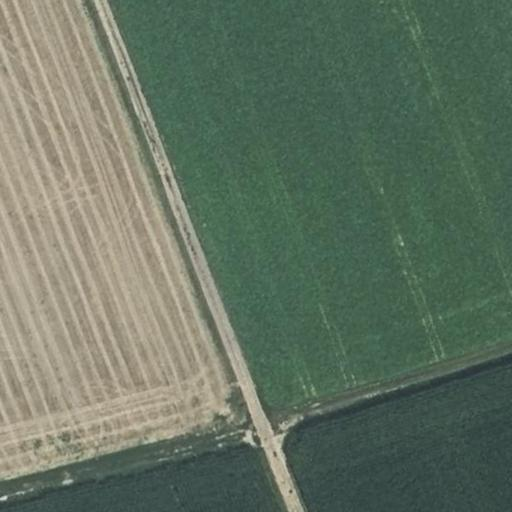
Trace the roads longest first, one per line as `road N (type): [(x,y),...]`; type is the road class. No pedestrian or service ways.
road 1 (track): [(296,511),(102,0)]
road 2 (track): [(0,494),(263,431),(511,351)]
